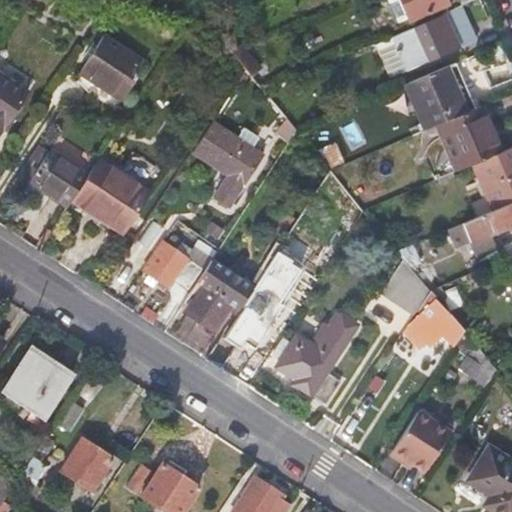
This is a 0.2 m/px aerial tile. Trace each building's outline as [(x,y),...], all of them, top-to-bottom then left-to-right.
[(395,0),(406,24),(446,7),(443,0),(395,0)] [(393,77),(472,41),(458,8),(378,42),(393,77)] [(80,76),(121,103),(145,67),(104,41),(80,76)] [(240,67),(252,61),(239,46),(227,51),(240,67)] [(402,87),(421,133),(435,127),(473,110),(453,64),(402,87)] [(0,135),(25,97),(0,80),(0,135)] [(499,154),(479,107),(473,110),(435,127),(455,174),(469,167),(499,154)] [(191,157),(225,179),(217,191),(234,202),(261,160),(210,126),(191,157)] [(38,147),(19,179),(31,188),(52,156),(38,147)] [(511,201),(511,151),(511,148),(499,154),(469,167),(488,212),(511,201)] [(160,173),(131,154),(118,176),(146,194),(160,173)] [(70,204),(86,178),(52,156),(31,188),(66,211),(70,204)] [(118,176),(97,162),(86,178),(70,204),(120,237),(148,195),(146,194),(118,176)] [(209,202),(227,213),(234,202),(217,191),(209,202)] [(511,201),(488,212),(448,230),(452,242),(466,236),(470,244),(511,225),(511,201)] [(126,261),(138,269),(161,233),(150,225),(126,261)] [(201,272),(198,269),(201,263),(196,259),(191,265),(163,245),(143,275),(148,279),(145,285),(153,290),(157,284),(168,292),(174,283),(187,291),(201,272)] [(215,330),(230,306),(238,312),(241,308),(253,290),(254,288),(213,259),(196,284),(201,288),(186,312),(215,330)] [(403,262),(382,297),(415,317),(430,295),(429,294),(403,262)] [(271,303),(253,290),(241,308),(245,310),(225,339),(250,357),(257,344),(261,347),(265,342),(262,339),(270,326),(259,319),(271,303)] [(442,338),(452,351),(455,347),(463,335),(430,295),(415,317),(404,334),(419,352),(425,346),(428,349),(442,338)] [(326,408),(369,340),(343,324),(336,337),(331,334),(320,352),(298,338),(291,347),(284,342),(276,354),(283,359),(276,370),(295,382),(291,387),(311,400),(312,398),(326,408)] [(460,371),(487,390),(497,374),(496,373),(463,335),(455,347),(467,361),(460,371)] [(30,351),(4,390),(45,417),(71,378),(30,351)] [(66,432),(80,410),(69,403),(54,425),(66,432)] [(393,454),(425,476),(449,436),(432,424),(435,420),(421,411),(393,454)] [(81,439),(60,471),(93,493),(114,461),(81,439)] [(492,511),(511,511),(511,464),(489,449),(468,481),(490,497),(484,506),(492,511)] [(157,507),(155,511),(156,511),(184,511),(199,489),(161,464),(141,495),(157,507)] [(137,465),(123,484),(135,493),(148,474),(137,465)] [(0,508),(15,485),(0,475),(0,508)] [(285,511),(289,506),(282,502),(284,498),(255,479),(233,511),(285,511)]
